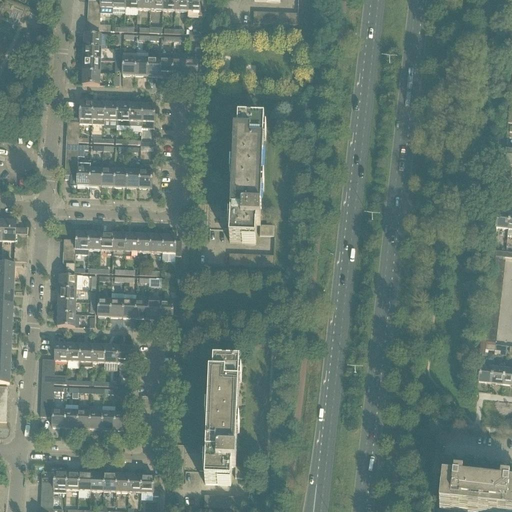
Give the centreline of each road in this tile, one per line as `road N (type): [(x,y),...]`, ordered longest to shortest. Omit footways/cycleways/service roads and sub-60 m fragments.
road 1 (primary): [(358,511),(416,0)]
road 2 (primary): [(377,0),(325,463)]
road 3 (unclassified): [(46,211),(170,216),(178,201),(181,94)]
road 4 (unclassified): [(23,453),(143,458),(153,442),(157,336)]
road 5 (unclassified): [(23,453),(46,211)]
road 6 (unclassified): [(46,211),(67,0)]
